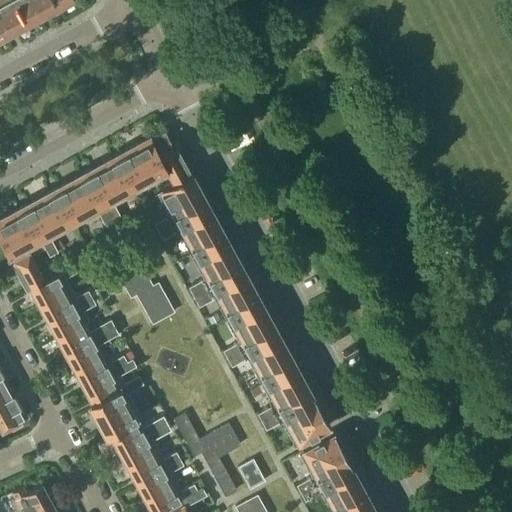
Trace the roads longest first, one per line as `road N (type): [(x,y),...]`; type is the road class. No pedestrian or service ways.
road 1 (residential): [(407,511),(348,391),(170,79)]
road 2 (residential): [(0,169),(170,79)]
road 3 (residential): [(130,5),(0,77)]
road 4 (residential): [(0,322),(57,431)]
